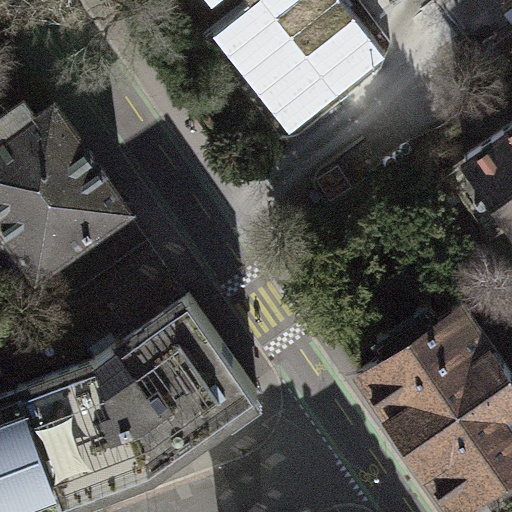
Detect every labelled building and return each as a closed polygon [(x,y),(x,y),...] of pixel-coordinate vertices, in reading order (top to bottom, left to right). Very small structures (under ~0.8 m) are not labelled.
[(385,51),(347,0),(247,0),(214,24),(288,123),(385,51)] [(511,0),(449,0),(474,37),(511,11),(511,0)] [(0,19),(0,90),(9,103),(23,93),(34,109),(53,96),(0,19)] [(0,267),(11,283),(127,203),(53,96),(34,109),(23,93),(9,103),(0,108),(0,267)] [(463,159),(443,172),(487,237),(511,221),(511,222),(511,117),(460,154),(463,159)] [(99,351),(19,383),(61,495),(156,459),(255,385),(186,289),(99,351)] [(384,347),(360,364),(462,511),(468,511),(474,508),(476,511),(503,511),(511,506),(511,369),(462,297),(436,314),(425,299),(375,333),(384,347)] [(19,383),(0,389),(0,511),(13,511),(61,495),(19,383)]
